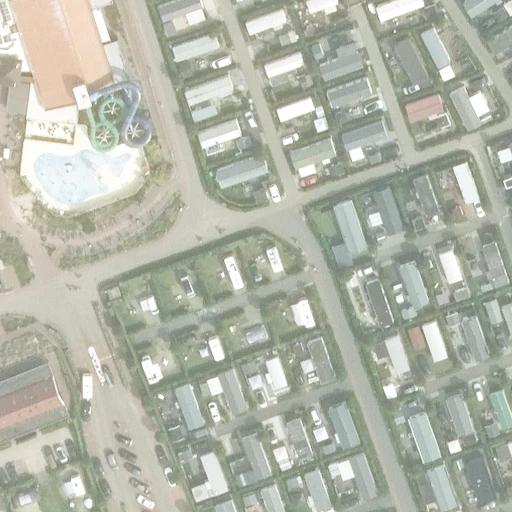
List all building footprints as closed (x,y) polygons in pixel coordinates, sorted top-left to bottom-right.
[(30,70),(8,0),(0,0),(0,75),(15,77),(16,72),(29,74),(30,70)] [(8,0),(30,70),(29,74),(25,115),(75,121),(79,93),(105,85),(114,82),(119,80),(128,77),(115,36),(108,39),(98,6),(111,1),(110,0),(8,0)] [(318,336),(303,341),(318,382),(332,377),(318,336)] [(274,355),(262,359),(272,388),(284,384),(274,355)] [(23,371),(0,380),(0,441),(44,423),(42,419),(45,417),(66,409),(48,365),(27,374),(24,375),(23,371)] [(230,367),(214,373),(229,413),(245,407),(230,367)] [(186,382),(171,388),(186,428),(201,422),(186,382)] [(340,401),(324,407),(340,447),(355,441),(340,401)] [(296,418),(282,423),(295,458),(309,453),(296,418)] [(253,433),(238,438),(253,478),(268,472),(253,433)] [(210,451),(197,455),(211,494),(224,489),(210,451)] [(360,452),(345,458),(360,498),(375,492),(360,452)] [(315,469),(300,474),(314,511),(329,505),(315,469)] [(280,511),(271,485),(257,490),(264,511),(280,511)] [(232,511),(228,499),(211,504),(213,511),(232,511)]
